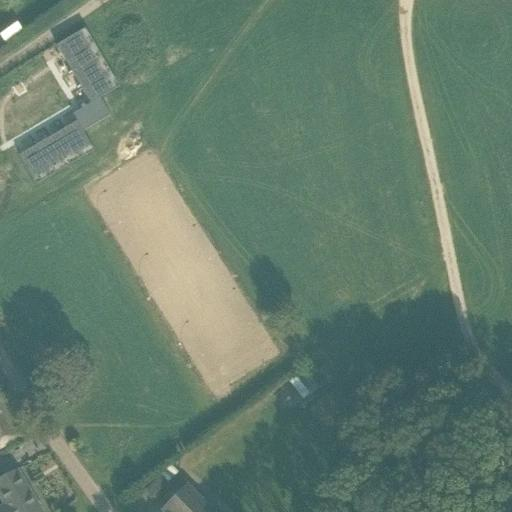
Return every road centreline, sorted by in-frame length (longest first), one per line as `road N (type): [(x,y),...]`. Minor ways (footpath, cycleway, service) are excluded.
road 1 (track): [(408,0),(407,44),(467,346),(503,390)]
road 2 (unclassified): [(0,357),(106,511)]
road 3 (track): [(101,0),(0,70)]
